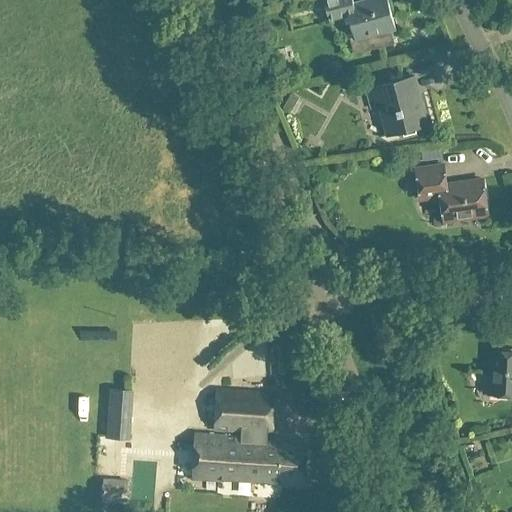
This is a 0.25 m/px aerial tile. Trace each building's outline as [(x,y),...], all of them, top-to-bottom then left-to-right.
[(394,27),(387,0),(375,0),(354,6),(352,0),(324,0),(330,21),(349,16),(355,38),(349,39),(353,55),(394,44),(390,29),(394,27)] [(427,125),(419,94),(407,97),(403,81),(415,78),(415,76),(366,89),(371,109),(379,107),(386,135),(378,137),(379,138),(427,125)] [(282,107),(290,111),(298,97),(291,92),(282,107)] [(488,221),(482,179),(481,180),(481,182),(463,184),(463,182),(449,184),(449,186),(446,187),(443,165),(442,165),(442,168),(417,171),(417,169),(416,169),(420,199),(440,196),(445,227),(446,227),(445,221),(465,219),(464,216),(486,213),(487,221),(488,221)] [(130,322),(128,383),(188,384),(190,324),(130,322)] [(511,352),(491,352),(489,394),(511,395),(511,352)] [(303,485),(305,443),(271,441),(274,395),(215,391),(213,432),(265,435),(264,440),(195,437),(193,473),(192,479),(303,485)] [(105,393),(104,444),(130,444),(131,394),(105,393)] [(126,503),(127,484),(103,482),(102,502),(126,503)]
